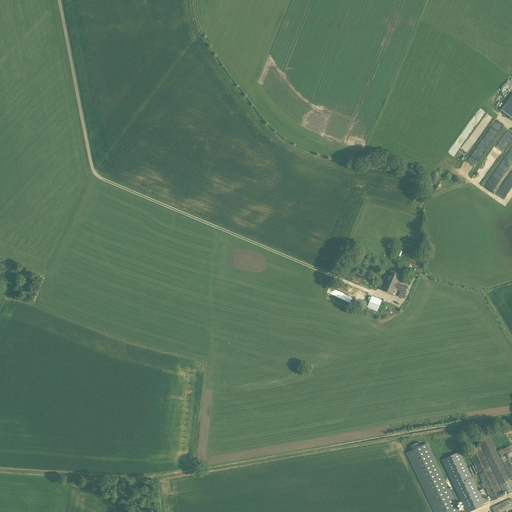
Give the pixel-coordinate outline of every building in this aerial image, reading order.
[(511,94),(501,110),(511,117),(511,94)] [(496,134),(495,137),(496,139),(497,142),(499,143),(501,145),(503,145),(506,145),(508,143),(510,142),(511,139),(511,137),(511,134),(510,132),(508,130),(506,129),(504,129),(501,129),(499,130),(497,132),(496,134)] [(402,298),(405,293),(407,288),(399,284),(400,282),(403,283),(405,278),(400,276),(390,272),(382,290),(393,295),(396,289),(401,291),(398,297),(402,298)] [(352,282),(369,290),(373,281),(356,273),(352,282)] [(350,303),(352,298),(334,289),(331,294),(350,303)] [(380,306),(393,312),(395,307),(381,301),(382,301),(371,297),(367,308),(377,312),(380,306)] [(511,491),(511,483),(489,435),(478,441),(503,493),(506,491),(507,494),(511,491)] [(433,511),(459,511),(427,443),(406,453),(433,511)] [(485,488),(491,502),(504,496),(480,446),(467,452),(483,484),(481,485),(483,488),(485,488)] [(511,480),(511,479),(511,452),(509,446),(498,452),(501,457),(501,458),(511,480)] [(465,511),(470,511),(485,505),(460,451),(441,460),(465,511)] [(511,500),(511,499),(492,508),(493,511),(506,511),(511,508),(511,500)]
